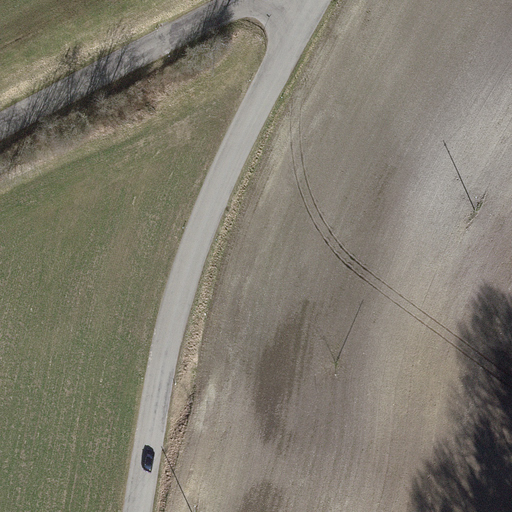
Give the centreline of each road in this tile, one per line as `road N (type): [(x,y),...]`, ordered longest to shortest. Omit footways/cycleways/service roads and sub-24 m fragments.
road 1 (tertiary): [(306,9),(196,243),(164,351),(139,511)]
road 2 (tertiary): [(0,129),(215,16),(268,1),(306,9)]
